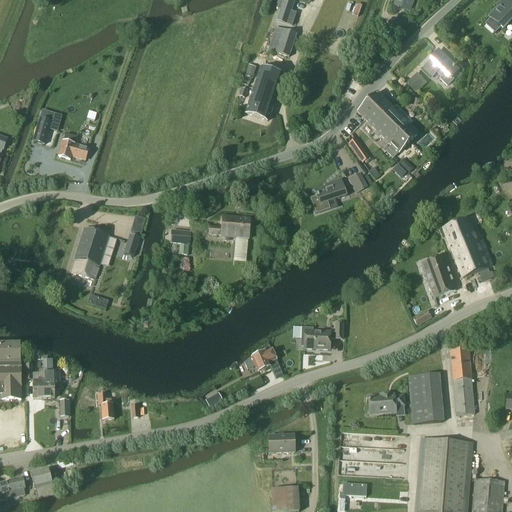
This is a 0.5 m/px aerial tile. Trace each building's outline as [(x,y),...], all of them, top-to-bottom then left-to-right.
[(292,0),(284,0),(277,22),(287,26),(292,27),(295,20),(290,19),(295,1),(292,0)] [(409,12),(413,0),(394,0),(392,5),(409,12)] [(502,30),(511,19),(511,4),(507,0),(503,0),(488,18),(490,20),(485,26),(494,34),(499,28),(502,30)] [(275,28),(267,51),(288,58),(295,35),(275,28)] [(438,71),(443,77),(439,80),(446,87),(451,83),(449,80),(457,72),(437,52),(428,61),(428,62),(422,69),(431,78),(438,71)] [(245,77),(252,80),(256,69),(249,66),(245,77)] [(266,122),(281,77),(260,69),(249,101),(250,101),(245,115),(266,122)] [(418,80),(415,77),(406,85),(413,93),(418,88),(414,85),(418,80)] [(376,93),(366,103),(398,135),(400,133),(410,142),(418,134),(408,125),(411,122),(399,110),(396,113),(376,93)] [(388,145),(398,135),(366,103),(357,113),(388,145)] [(39,119),(32,143),(39,144),(45,146),(52,122),(39,119)] [(391,147),(385,152),(392,159),(398,154),(410,142),(400,133),(398,135),(388,145),(391,147)] [(63,141),(58,158),(70,161),(71,156),(85,160),(88,149),(70,143),(71,139),(70,136),(66,135),(64,137),(63,141)] [(355,140),(348,145),(357,158),(364,153),(355,140)] [(403,160),(398,164),(403,169),(408,165),(403,160)] [(356,194),(366,189),(359,176),(349,181),(356,194)] [(316,199),(311,201),(316,216),(330,211),(327,203),(328,203),(345,197),(339,181),(331,184),(330,184),(330,186),(325,188),(314,192),(316,199)] [(209,228),(208,236),(235,238),(248,239),(249,222),(222,219),(221,230),(209,228)] [(461,280),(488,270),(468,220),(438,231),(443,242),(446,240),(461,280)] [(206,236),(207,228),(190,227),(190,235),(206,236)] [(94,281),(108,237),(83,229),(74,259),(76,260),(71,274),(94,281)] [(187,256),(189,234),(171,232),(170,243),(179,244),(178,256),(187,256)] [(124,255),(133,258),(139,239),(130,236),(124,255)] [(434,300),(456,292),(443,257),(421,265),(434,300)] [(97,298),(94,307),(105,311),(108,302),(97,298)] [(417,328),(431,320),(427,312),(413,320),(417,328)] [(302,329),(301,342),(303,342),(303,348),(303,350),(329,351),(329,340),(341,340),(342,324),(335,324),(334,333),(329,333),(312,332),(312,330),(304,329),(302,329)] [(0,401),(21,401),(19,345),(0,345),(0,401)] [(455,417),(474,415),(471,381),(468,349),(449,351),(455,417)] [(271,372),(279,369),(275,361),(271,351),(264,354),(263,354),(251,359),(251,360),(248,361),(248,362),(243,364),(247,371),(252,368),(252,369),(255,368),(257,374),(258,373),(260,374),(264,372),(265,370),(269,368),(271,372)] [(424,377),(442,375),(441,364),(423,366),(424,377)] [(43,399),(42,371),(38,371),(38,378),(38,382),(32,383),(32,400),(43,399)] [(46,371),(42,371),(43,399),(53,399),(53,382),(46,382),(46,371)] [(102,421),(113,421),(112,406),(110,406),(110,400),(106,401),(106,395),(97,396),(98,407),(101,406),(102,421)] [(403,408),(402,397),(394,397),(394,396),(391,396),(391,395),(379,396),(380,397),(367,398),(369,415),(395,413),(394,406),(402,406),(403,408)] [(60,418),(68,418),(68,401),(59,401),(60,418)] [(269,455),(294,454),(293,436),(268,438),(269,455)] [(422,440),(415,511),(465,511),(471,444),(422,440)] [(38,499),(54,495),(47,471),(31,475),(34,489),(36,489),(38,499)] [(0,484),(0,502),(23,496),(22,490),(24,490),(22,479),(0,484)] [(501,511),(504,483),(474,480),(471,511),(501,511)] [(368,487),(341,484),(339,508),(345,509),(346,501),(366,503),(368,487)]
